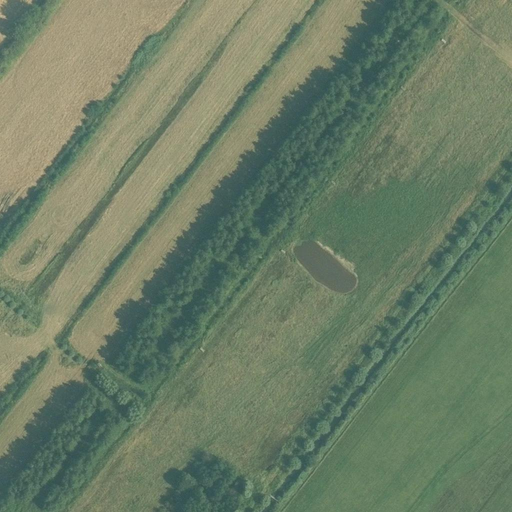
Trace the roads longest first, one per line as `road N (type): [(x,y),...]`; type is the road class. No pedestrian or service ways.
road 1 (track): [(437,0),(127,384),(93,355)]
road 2 (track): [(511,155),(244,511)]
